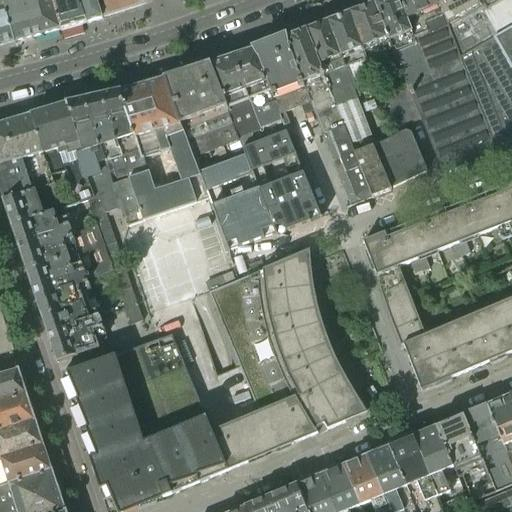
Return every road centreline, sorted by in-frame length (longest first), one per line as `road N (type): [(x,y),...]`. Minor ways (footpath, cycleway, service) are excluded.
road 1 (residential): [(417,411),(175,511)]
road 2 (residential): [(339,229),(417,411)]
road 3 (residential): [(511,162),(339,229)]
road 4 (residential): [(0,84),(171,35)]
road 5 (residential): [(39,352),(91,511)]
road 6 (residential): [(0,231),(39,352)]
